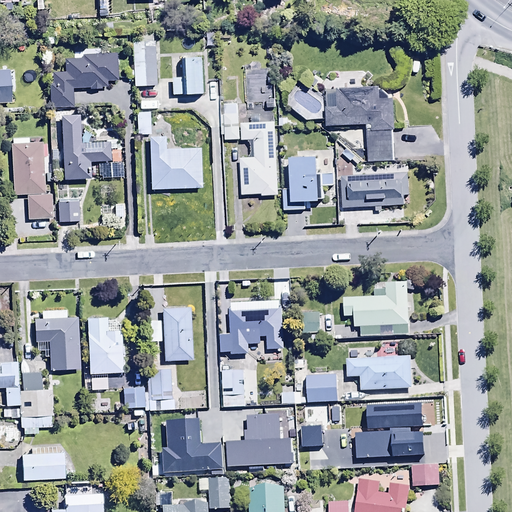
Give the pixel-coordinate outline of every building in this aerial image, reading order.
[(133,45),(135,89),(160,88),(158,41),(154,41),(154,35),(139,36),(139,45),(133,45)] [(119,57),(79,58),(80,61),(64,62),(65,74),(52,74),(52,87),(49,87),(49,110),(73,110),(73,91),(89,91),(89,93),(102,93),(101,89),(108,89),(107,83),(118,83),(117,68),(119,68),(119,57)] [(203,98),(203,61),(180,61),(180,80),(172,80),(172,99),(203,98)] [(14,72),(0,72),(0,106),(11,107),(11,94),(15,94),(14,72)] [(208,85),(209,99),(217,99),(217,85),(208,85)] [(326,92),(326,129),(366,129),(367,165),(394,165),(394,101),(391,101),(382,91),(326,92)] [(224,118),(221,118),(221,137),(225,137),(225,143),(239,142),(238,106),(224,107),(224,118)] [(150,137),(149,114),(137,115),(138,138),(150,137)] [(81,119),(61,120),(64,183),(91,182),(90,166),(110,165),(109,146),(82,147),(81,119)] [(276,125),(241,126),(241,144),(254,144),(255,161),(240,162),(242,198),(263,198),(263,200),(278,199),(276,125)] [(149,139),(151,192),(202,191),(201,151),(180,151),(180,149),(166,149),(165,139),(149,139)] [(43,159),(47,159),(47,147),(28,148),(28,141),(12,142),(14,198),(27,197),(28,222),(53,221),(52,195),(45,195),(43,159)] [(323,205),(322,179),(319,179),(318,161),(291,162),(293,191),(284,192),(285,214),(307,214),(307,205),(323,205)] [(409,177),(340,180),(342,211),(375,209),(375,213),(382,213),(382,209),(410,208),(409,177)] [(69,185),(58,185),(58,199),(68,199),(69,185)] [(58,203),(58,224),(80,224),(79,203),(58,203)] [(374,301),(344,302),(344,319),(355,319),(355,331),(360,331),(360,339),(381,338),(381,330),(393,329),(393,336),(409,336),(408,286),(386,286),(386,292),(374,292),(374,301)] [(220,338),(220,355),(231,355),(231,359),(248,359),(248,348),(259,347),(259,340),(267,340),(268,354),(284,353),(284,304),(231,306),(232,313),(229,313),(230,337),(220,338)] [(192,364),(191,310),(161,310),(162,324),(149,324),(150,345),(162,344),(162,365),(192,364)] [(49,373),(80,372),(78,321),(66,321),(66,312),(41,313),(41,322),(35,322),(36,346),(37,346),(38,354),(44,353),(44,360),(49,360),(49,373)] [(320,316),(299,316),(300,338),(321,337),(320,316)] [(88,321),(88,377),(124,377),(124,349),(121,349),(121,323),(107,323),(107,321),(88,321)] [(412,391),(411,360),(395,360),(394,345),(385,346),(385,362),(347,364),(348,381),(361,381),(362,393),(412,391)] [(0,391),(5,391),(6,409),(18,408),(16,363),(0,364),(0,391)] [(169,371),(150,372),(151,403),(148,403),(148,415),(174,414),(173,400),(171,400),(169,371)] [(247,373),(224,373),(224,410),(247,410),(247,373)] [(20,394),(20,430),(23,430),(23,436),(39,436),(39,430),(53,430),(53,391),(42,391),(42,376),(22,376),(23,394),(20,394)] [(308,378),(308,407),(339,406),(338,378),(308,378)] [(122,392),(124,412),(144,411),(143,390),(122,392)] [(301,396),(282,397),(282,407),(301,407),(301,396)] [(22,457),(22,484),(64,483),(64,456),(60,457),(60,450),(31,451),(31,457),(22,457)] [(437,466),(412,468),(413,490),(439,488),(437,466)] [(227,511),(231,511),(230,479),(209,480),(210,482),(200,482),(200,494),(210,494),(209,511),(227,511)] [(360,482),(355,511),(406,511),(410,490),(390,487),(389,496),(379,495),(380,485),(360,482)] [(285,511),(285,489),(250,490),(250,511),(285,511)] [(208,511),(208,506),(203,506),(203,500),(189,501),(190,508),(171,509),(171,496),(159,497),(159,511),(208,511)] [(103,511),(102,499),(64,499),(64,511),(103,511)] [(350,511),(350,502),(329,503),(329,511),(350,511)]
